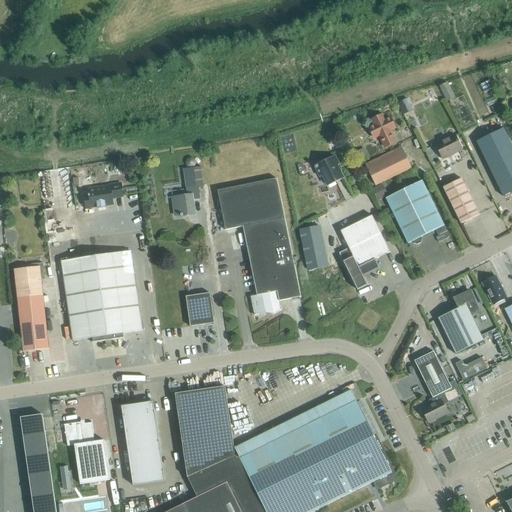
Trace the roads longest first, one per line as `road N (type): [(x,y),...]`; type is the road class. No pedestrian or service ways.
road 1 (unclassified): [(373,364),(326,346),(0,393)]
road 2 (unclassified): [(373,364),(425,280),(511,238)]
road 3 (unclassified): [(435,492),(373,364)]
